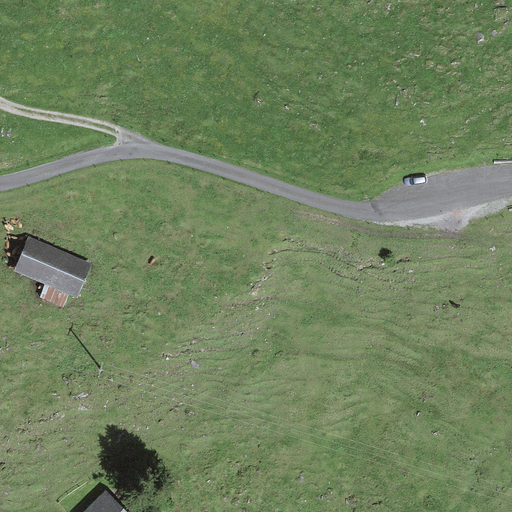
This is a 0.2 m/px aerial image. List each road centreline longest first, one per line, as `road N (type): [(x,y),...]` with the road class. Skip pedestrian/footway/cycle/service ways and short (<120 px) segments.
road 1 (unclassified): [(511,189),(373,212),(146,151),(0,184)]
road 2 (track): [(0,103),(119,131),(146,151)]
